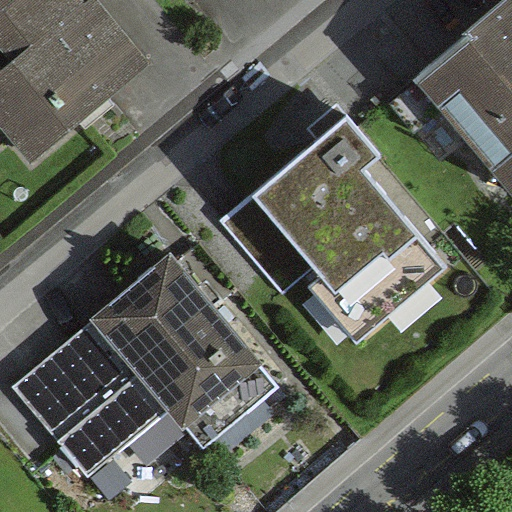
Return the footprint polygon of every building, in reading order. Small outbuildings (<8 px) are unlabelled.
[(0,0),(0,49),(15,68),(83,14),(71,0),(0,0)] [(511,0),(423,72),(511,183),(511,0)] [(94,6),(83,14),(15,68),(19,74),(0,89),(0,119),(32,159),(145,70),(94,6)] [(380,158),(346,119),(252,201),(360,324),(436,257),(362,173),(380,158)] [(177,255),(17,382),(88,471),(174,404),(205,443),(280,384),(177,255)]
